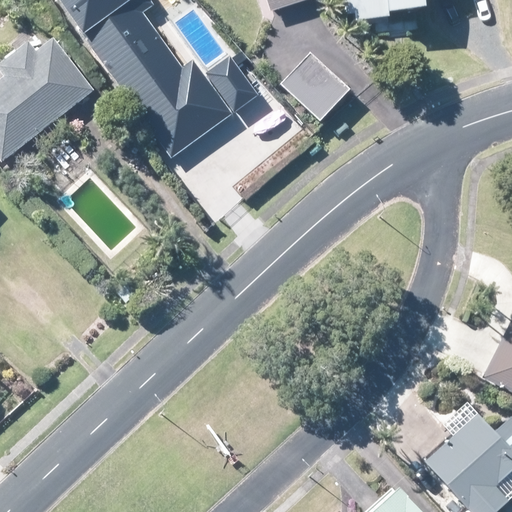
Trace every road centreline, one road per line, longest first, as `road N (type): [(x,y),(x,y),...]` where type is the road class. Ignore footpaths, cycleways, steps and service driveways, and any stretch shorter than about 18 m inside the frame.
road 1 (tertiary): [(439,137),(362,186),(9,511)]
road 2 (residential): [(439,137),(445,195),(410,332),(376,377),(231,511)]
